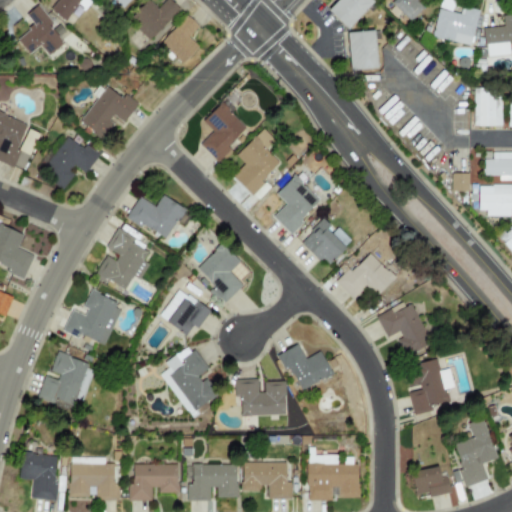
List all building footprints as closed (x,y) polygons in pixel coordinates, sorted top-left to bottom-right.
[(79,0),(55,0),(48,9),(62,21),(79,0)] [(111,0),(121,9),(129,0),(111,0)] [(147,41),(178,10),(168,0),(164,0),(156,8),(147,0),(145,0),(130,17),(138,25),(135,29),(147,41)] [(372,2),(369,0),(336,0),(326,11),(346,29),(372,2)] [(409,22),(423,6),(417,0),(393,0),(390,4),(409,22)] [(51,24),(36,5),(24,15),(32,26),(15,39),(27,55),(39,46),(46,56),(61,44),(48,26),(51,24)] [(435,10),(432,39),(471,44),(475,10),(461,8),(460,13),(435,10)] [(508,55),(507,43),(511,42),(511,14),(501,16),(502,26),(482,28),(484,57),(508,55)] [(187,37),(197,28),(186,16),(158,42),(179,65),(197,48),(187,37)] [(347,70),(374,69),(373,31),(346,32),(347,70)] [(136,104),(123,95),(120,99),(103,87),(78,123),(99,138),(114,118),(122,123),(136,104)] [(497,127),(498,90),(472,89),(471,126),(497,127)] [(198,145),(214,161),(245,128),(218,103),(201,122),(211,131),(198,145)] [(0,162),(9,166),(26,125),(0,114),(0,162)] [(234,156),(242,164),(230,176),(248,194),(278,164),(262,147),(270,140),(260,130),(234,156)] [(81,149),(65,136),(37,173),(61,190),(72,175),(66,171),(71,165),(83,174),(97,155),(84,145),(81,149)] [(511,152),(491,152),(491,160),(482,160),(482,176),(497,176),(497,180),(511,180),(511,152)] [(466,174),(449,174),(449,192),(466,192),(466,174)] [(284,205),(271,217),(286,233),(318,202),(292,176),(273,194),(284,205)] [(511,187),(477,187),(476,211),(484,211),(484,216),(508,217),(508,210),(511,210),(511,187)] [(137,196),(125,216),(163,240),(182,210),(160,195),(153,206),(137,196)] [(317,262),(321,259),(327,265),(349,241),(335,228),(333,231),(321,219),(298,243),(317,262)] [(511,224),(497,238),(511,255),(511,224)] [(31,255),(15,249),(21,234),(0,225),(0,264),(6,267),(3,273),(21,280),(31,255)] [(124,291),(147,247),(113,230),(102,251),(105,253),(93,275),(124,291)] [(240,286),(227,271),(236,262),(220,244),(194,268),(203,277),(198,281),(206,290),(206,289),(220,304),(240,286)] [(351,300),(364,287),(373,297),(392,279),(366,252),(335,283),(351,300)] [(238,281),(247,272),(237,263),(228,272),(238,281)] [(157,318),(185,335),(190,326),(196,329),(207,310),(174,290),(157,318)] [(102,345),(119,306),(89,292),(79,314),(69,310),(60,331),(77,339),(79,335),(102,345)] [(0,316),(3,317),(10,298),(0,294),(0,316)] [(374,318),(385,340),(393,336),(403,356),(428,344),(408,302),(374,318)] [(215,397),(201,375),(206,372),(188,345),(162,363),(167,369),(158,374),(187,416),(215,397)] [(274,354),(281,369),(287,366),(297,390),(330,376),(319,352),(302,359),(297,345),(274,354)] [(35,399),(50,403),(51,399),(72,405),(84,362),(53,353),(48,372),(57,374),(55,380),(41,376),(35,399)] [(411,414),(447,406),(443,389),(451,387),(447,369),(437,371),(434,359),(403,367),(408,386),(417,384),(418,390),(406,392),(411,414)] [(239,417),(283,415),(282,382),(262,382),(262,392),(256,393),(255,379),(232,380),(233,397),(238,397),(239,417)] [(451,444),(464,487),(485,481),(480,464),(494,460),(481,419),(466,424),(470,438),(451,444)] [(16,479),(30,480),(28,498),(52,501),(56,456),(19,453),(16,479)] [(305,501),(329,501),(329,487),(336,487),(336,498),(356,498),(356,465),(335,465),(335,455),(305,455),(305,501)] [(102,458),(67,458),(67,498),(86,498),(86,487),(93,487),(93,501),(116,501),(116,464),(102,464),(102,458)] [(284,463),(240,462),(239,492),(258,492),(258,485),(265,485),(265,499),(288,499),(289,482),(284,482),(284,463)] [(175,464),(130,465),(131,485),(126,485),(126,501),(152,501),(152,493),(175,493),(175,464)] [(234,465),(184,465),(184,501),(208,501),(208,488),(214,488),(214,498),(234,498),(234,465)] [(408,472),(413,496),(427,493),(427,498),(448,493),(445,475),(438,476),(436,466),(408,472)]
